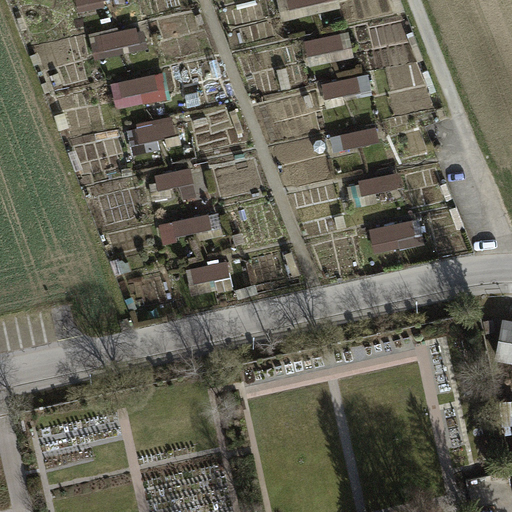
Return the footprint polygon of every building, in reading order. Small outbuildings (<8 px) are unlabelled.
[(135,29),(102,36),(103,41),(111,39),(113,47),(129,44),(128,35),(136,33),(135,29)] [(339,35),(307,42),(308,47),(315,45),(317,53),(334,49),(332,41),(340,39),(339,35)] [(154,75),(121,82),(122,87),(130,85),(132,93),(149,90),(147,81),(155,80),(154,75)] [(358,82),(325,88),(326,94),(334,92),(335,100),(352,96),(350,88),(359,86),(358,82)] [(170,121),(137,128),(139,133),(146,132),(148,140),(165,136),(163,128),(171,126),(170,121)] [(375,128),(342,135),(343,140),(351,139),(353,147),(369,143),(368,135),(376,133),(375,128)] [(210,192),(202,167),(192,169),(200,195),(210,192)] [(190,168),(157,175),(158,180),(166,179),(168,187),(185,183),(183,175),(191,173),(190,168)] [(393,174),(360,181),(361,187),(369,185),(371,193),(387,189),(386,181),(394,179),(393,174)] [(208,215),(175,222),(176,227),(184,225),(185,233),(202,230),(200,221),(209,220),(208,215)] [(411,221),(378,228),(379,233),(387,232),(389,240),(405,236),(404,228),(412,226),(411,221)] [(225,261),(193,268),(194,273),(201,272),(203,280),(220,276),(218,268),(226,266),(225,261)] [(511,321),(504,320),(497,357),(511,360),(511,321)]
